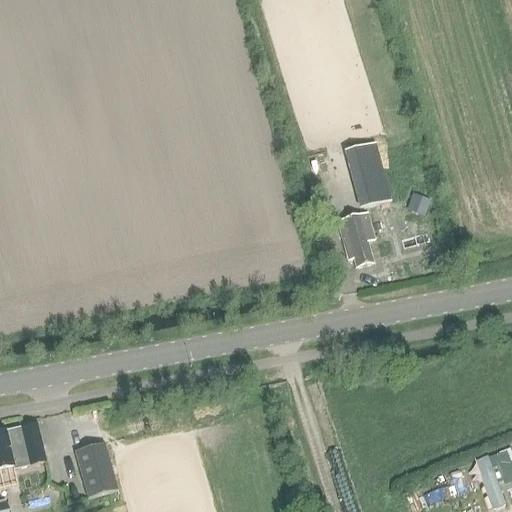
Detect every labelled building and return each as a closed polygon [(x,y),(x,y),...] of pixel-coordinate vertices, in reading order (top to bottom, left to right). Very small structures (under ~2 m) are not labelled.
[(346,154),(362,212),(390,205),(374,146),(346,154)] [(423,218),(429,202),(413,195),(407,212),(423,218)] [(373,243),(366,216),(337,224),(348,264),(353,263),(356,271),(372,267),(366,244),(373,243)] [(13,473),(44,465),(35,427),(4,434),(0,434),(0,472),(12,470),(13,473)] [(73,455),(87,502),(115,493),(101,446),(73,455)]
